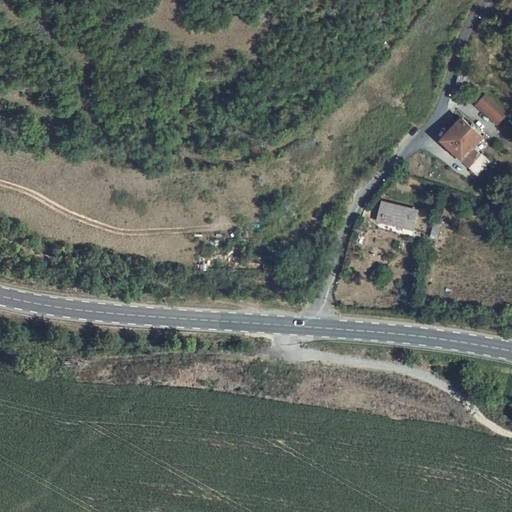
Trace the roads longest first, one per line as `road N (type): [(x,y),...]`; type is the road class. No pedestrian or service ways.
road 1 (unclassified): [(315,328),(359,204),(441,111),(483,0)]
road 2 (primary): [(315,328),(0,297)]
road 3 (primary): [(511,350),(315,328)]
